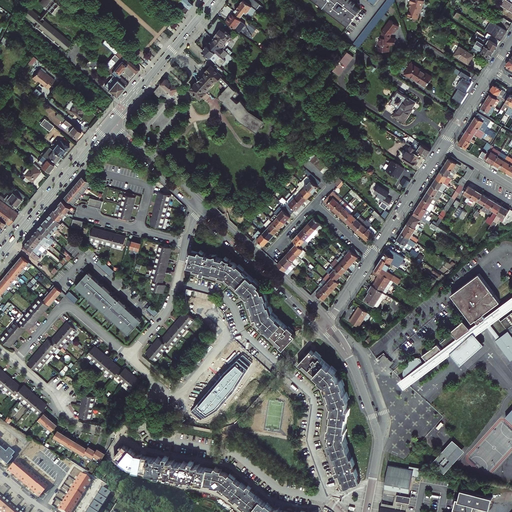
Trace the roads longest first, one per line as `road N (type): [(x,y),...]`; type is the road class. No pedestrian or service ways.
road 1 (residential): [(176,282),(224,297),(244,334),(308,392),(321,493)]
road 2 (residential): [(147,427),(157,438),(233,453),(280,489),(321,493)]
road 3 (secondary): [(110,124),(0,255)]
road 4 (residential): [(200,212),(321,329)]
road 5 (residential): [(328,320),(205,206)]
road 6 (secondary): [(212,0),(110,124)]
road 7 (residential): [(15,361),(69,421),(118,432),(147,427)]
road 8 (residential): [(128,357),(64,306),(15,361)]
road 9 (residential): [(354,368),(378,438),(366,511)]
road 10 (residential): [(372,256),(444,144)]
